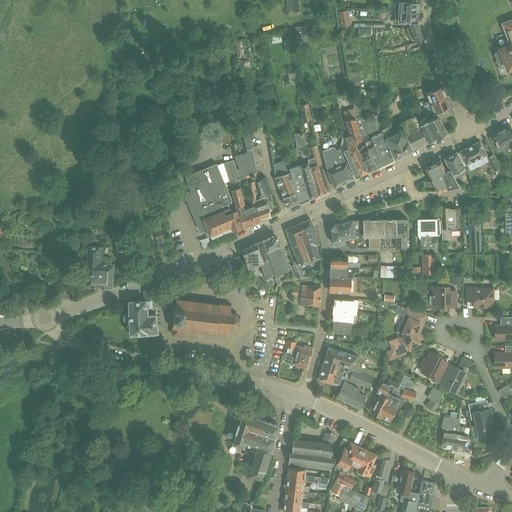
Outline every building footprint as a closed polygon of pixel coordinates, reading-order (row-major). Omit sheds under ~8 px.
[(291,0),(293,12),(300,11),(297,0),(291,0)] [(395,2),(394,11),(418,12),(418,0),(409,0),(410,2),(395,2)] [(341,26),(351,25),(349,9),(338,11),(341,26)] [(418,12),(394,11),(394,23),(405,24),(405,26),(411,26),(408,20),(418,20),(418,12)] [(511,19),(509,20),(511,25),(504,28),(510,44),(499,48),(500,50),(494,53),(498,63),(504,61),(508,70),(511,68),(511,19)] [(411,26),(405,26),(412,43),(423,39),(417,22),(418,20),(408,20),(411,26)] [(297,42),(309,41),(308,29),(295,31),(297,42)] [(442,85),(425,91),(429,100),(424,102),(426,106),(430,104),(430,102),(446,96),(442,85)] [(446,96),(430,102),(430,104),(433,110),(434,113),(451,108),(446,96)] [(312,119),(320,118),(317,98),(309,99),(312,119)] [(360,99),(353,100),(358,128),(362,136),(377,167),(395,158),(384,134),(382,131),(382,126),(382,125),(385,121),(383,108),(377,109),(378,116),(363,120),(361,116),(360,99)] [(342,136),(340,149),(353,178),(369,170),(362,155),(353,140),(362,136),(358,128),(353,100),(354,109),(343,112),(350,135),(346,137),(342,136)] [(303,121),(312,120),(308,103),(299,105),(303,121)] [(433,110),(423,113),(435,138),(447,133),(440,119),(453,114),(450,108),(451,108),(434,113),(433,110)] [(262,122),(259,109),(250,111),(252,119),(254,119),(255,123),(262,122)] [(426,120),(420,123),(428,141),(435,138),(423,113),(426,120)] [(399,123),(402,129),(406,138),(408,137),(413,149),(414,149),(413,147),(427,141),(427,142),(428,141),(420,123),(419,123),(415,115),(399,123)] [(385,121),(382,125),(382,126),(382,131),(384,134),(395,158),(413,149),(408,137),(406,138),(402,129),(390,134),(387,126),(389,125),(387,120),(385,121)] [(247,152),(234,155),(237,164),(238,164),(239,169),(237,169),(239,176),(247,174),(257,172),(255,165),(261,164),(257,145),(252,146),(247,121),(241,122),(246,148),(247,152)] [(270,141),(277,139),(274,122),(267,123),(270,141)] [(498,146),(511,138),(511,129),(510,125),(492,135),(498,146)] [(300,150),(306,148),(304,133),(295,134),(297,151),(300,151),(300,150)] [(377,167),(362,136),(353,140),(362,155),(369,170),(377,167)] [(480,141),(460,151),(466,164),(486,154),(480,141)] [(308,161),(308,162),(309,166),(317,195),(326,192),(317,164),(321,163),(317,145),(311,147),(314,159),(308,161)] [(333,147),(323,151),(327,170),(326,170),(334,187),(353,178),(340,149),(336,150),(334,147),(333,147)] [(457,152),(440,160),(446,171),(442,172),(444,181),(447,188),(458,185),(455,178),(467,172),(465,168),(457,152)] [(500,168),(493,155),(488,158),(487,158),(489,161),(494,171),(500,168)] [(273,164),(275,173),(275,177),(290,172),(293,182),(295,192),(298,202),(301,201),(308,198),(299,171),(298,170),(298,168),(297,166),(297,165),(289,168),(287,159),(273,164)] [(223,163),(228,180),(235,179),(238,178),(238,176),(239,176),(237,169),(234,160),(223,163)] [(446,171),(440,160),(426,167),(437,191),(445,188),(447,188),(444,181),(442,172),(446,171)] [(308,162),(297,165),(297,166),(298,168),(298,170),(299,171),(308,198),(317,195),(309,166),(308,162)] [(206,168),(200,170),(188,175),(192,184),(189,185),(197,204),(192,207),(195,214),(200,212),(203,218),(210,235),(231,227),(233,231),(245,226),(236,210),(231,212),(227,203),(232,201),(221,172),(209,177),(206,168)] [(290,172),(275,177),(279,188),(293,182),(290,172)] [(255,180),(262,197),(273,192),(266,176),(261,178),(255,180)] [(231,189),(236,210),(245,226),(261,220),(255,205),(246,209),(240,187),(238,178),(235,179),(228,180),(231,189)] [(293,182),(279,188),(283,197),(295,192),(293,182)] [(295,192),(283,197),(287,207),(298,202),(295,192)] [(255,200),(255,205),(261,220),(271,216),(269,209),(272,208),(269,200),(263,202),(261,198),(255,200)] [(441,208),(442,223),(442,239),(450,239),(450,230),(460,230),(460,208),(449,209),(449,207),(441,208)] [(480,213),(468,214),(470,251),(482,250),(480,213)] [(331,224),(335,244),(343,243),(342,238),(347,237),(348,243),(355,242),(362,241),(361,234),(361,218),(331,224)] [(408,218),(395,219),(395,235),(396,235),(396,242),(406,242),(406,235),(408,235),(408,218)] [(415,234),(420,234),(421,247),(427,246),(426,218),(415,218),(415,234)] [(439,218),(426,218),(427,246),(434,246),(434,235),(439,235),(439,233),(439,218)] [(300,266),(320,258),(315,245),(319,244),(310,219),(285,229),(300,266)] [(363,219),(364,236),(369,236),(369,248),(376,248),(373,219),(363,219)] [(384,219),(373,219),(376,248),(380,248),(380,235),(383,235),(383,242),(386,242),(384,219)] [(395,219),(384,219),(386,242),(390,242),(390,235),(395,235),(395,219)] [(153,224),(156,240),(158,239),(160,248),(169,246),(164,222),(153,224)] [(500,246),(499,225),(487,225),(488,246),(500,246)] [(511,227),(505,227),(500,228),(500,237),(511,236),(511,227)] [(273,236),(263,240),(276,274),(289,268),(277,237),(273,236)] [(263,240),(254,244),(261,263),(260,263),(262,267),(257,269),(260,279),(266,277),(266,278),(276,274),(263,240)] [(248,268),(253,280),(255,284),(258,283),(256,278),(254,271),(253,272),(251,266),(260,263),(261,263),(254,244),(242,249),(243,251),(248,268)] [(112,288),(114,264),(111,263),(111,258),(102,257),(102,260),(98,259),(99,247),(88,246),(85,286),(112,288)] [(422,274),(435,273),(435,253),(421,253),(422,274)] [(330,265),(330,267),(359,268),(360,263),(347,262),(347,258),(331,257),(330,265)] [(296,264),(292,265),(297,278),(301,277),(296,264)] [(394,277),(394,266),(381,265),(380,277),(394,277)] [(330,267),(330,276),(351,277),(352,277),(353,272),(355,272),(359,272),(359,268),(330,267)] [(351,277),(330,276),(329,291),(351,292),(351,284),(351,277)] [(319,306),(320,299),(321,286),(306,285),(306,286),(302,286),(301,299),(301,304),(301,307),(305,307),(305,305),(319,306)] [(456,306),(456,290),(449,290),(449,286),(433,286),(433,304),(441,304),(441,306),(456,306)] [(467,287),(467,300),(467,305),(468,306),(493,306),(493,288),(478,288),(478,287),(467,287)] [(129,301),(129,312),(125,313),(123,315),(123,319),(126,322),(130,322),(130,333),(158,332),(157,323),(156,314),(151,314),(151,307),(156,306),(156,297),(155,291),(144,291),(144,300),(129,301)] [(238,324),(239,318),(235,313),(230,313),(231,306),(176,298),(174,314),(172,327),(173,327),(172,334),(182,335),(183,328),(196,330),(228,334),(228,327),(234,328),(238,324)] [(334,305),(334,309),(339,309),(339,308),(345,308),(345,311),(351,311),(351,310),(357,311),(357,306),(353,306),(354,300),(335,298),(335,305),(334,305)] [(380,301),(371,301),(370,306),(378,306),(378,313),(380,301)] [(378,313),(377,317),(383,317),(383,310),(388,306),(396,307),(396,302),(380,301),(378,313)] [(390,343),(392,348),(386,351),(390,360),(412,351),(410,346),(420,342),(419,340),(417,335),(417,334),(418,332),(418,331),(420,330),(426,315),(407,307),(407,308),(397,304),(396,307),(394,312),(403,316),(397,331),(399,337),(391,340),(392,342),(390,343)] [(339,309),(334,309),(333,312),(334,312),(333,319),(334,319),(333,331),(350,333),(351,321),(352,321),(352,315),(357,315),(357,311),(351,310),(351,311),(345,311),(345,308),(339,308),(339,309)] [(511,316),(510,316),(510,322),(506,325),(495,325),(495,339),(511,339),(511,316)] [(291,348),(290,353),(286,352),(284,361),(304,367),(307,368),(311,353),(313,347),(304,345),(303,347),(295,344),(296,342),(286,339),(285,346),(287,347),(291,348)] [(511,345),(505,345),(505,352),(495,352),(495,367),(511,367),(511,345)] [(329,347),(321,370),(333,373),(334,369),(344,372),(344,371),(343,371),(345,366),(341,364),(342,362),(338,361),(341,351),(329,347)] [(357,356),(341,351),(338,361),(342,362),(341,364),(345,366),(353,369),(359,371),(361,366),(362,362),(357,357),(357,356)] [(438,382),(443,370),(439,368),(438,366),(443,358),(430,351),(427,359),(425,358),(421,364),(423,365),(420,371),(432,377),(431,379),(438,382)] [(455,392),(465,371),(451,364),(440,385),(455,392)] [(361,366),(359,371),(373,376),(376,377),(378,370),(365,366),(364,367),(361,366)] [(333,373),(321,370),(319,379),(339,385),(341,378),(345,380),(349,381),(351,373),(344,371),(344,372),(334,369),(333,373)] [(353,369),(351,373),(349,381),(368,387),(373,376),(359,371),(353,369)] [(349,381),(345,380),(337,396),(360,407),(366,392),(368,387),(349,381)] [(371,413),(380,417),(394,386),(382,381),(380,384),(376,392),(380,393),(371,413)] [(507,398),(511,394),(511,390),(510,387),(509,384),(498,390),(501,395),(507,398)] [(394,386),(380,417),(381,417),(381,416),(390,420),(401,398),(394,395),(398,388),(394,386)] [(429,400),(427,403),(425,405),(430,409),(432,406),(435,401),(438,403),(443,392),(438,389),(432,386),(427,397),(430,399),(429,400)] [(413,400),(416,392),(403,388),(401,397),(413,400)] [(468,403),(469,406),(471,419),(475,418),(479,439),(496,435),(494,425),(492,426),(490,418),(492,417),(490,408),(489,408),(487,399),(468,403)] [(271,449),(278,425),(243,413),(234,437),(233,442),(244,446),(246,440),(258,444),(271,449)] [(444,431),(442,446),(454,448),(458,422),(458,418),(443,416),(441,431),(444,431)] [(458,422),(454,448),(466,450),(468,436),(463,435),(465,426),(459,426),(460,423),(458,422)] [(293,438),(293,439),(291,452),(289,451),(288,464),(329,469),(335,457),(330,457),(330,453),(332,453),(331,443),(335,435),(331,431),(330,433),(325,432),(321,442),(318,441),(293,438)] [(336,478),(336,479),(340,481),(343,475),(346,469),(358,445),(352,442),(341,436),(337,444),(339,445),(344,447),(334,466),(341,470),(336,478)] [(266,464),(271,449),(258,444),(255,451),(249,449),(246,460),(266,464)] [(358,445),(346,469),(350,471),(354,463),(359,466),(367,449),(358,445)] [(357,469),(358,470),(356,474),(365,478),(367,474),(369,475),(374,464),(371,462),(376,454),(367,449),(359,466),(357,469)] [(373,487),(372,490),(380,492),(381,492),(383,483),(384,480),(381,480),(382,475),(386,476),(390,458),(380,456),(373,487)] [(262,479),(266,464),(246,460),(242,473),(262,479)] [(287,478),(304,480),(318,482),(327,483),(328,477),(305,474),(305,469),(289,467),(287,478)] [(398,484),(397,490),(402,491),(400,500),(405,501),(404,504),(401,511),(413,511),(418,493),(409,491),(410,487),(411,487),(411,486),(414,472),(415,472),(415,471),(401,468),(401,469),(402,469),(399,483),(398,483),(397,484),(398,484)] [(346,484),(339,499),(350,504),(355,491),(351,489),(355,480),(343,475),(340,481),(346,484)] [(287,478),(286,488),(308,491),(309,486),(303,485),(304,480),(287,478)] [(340,481),(336,479),(331,491),(339,495),(338,498),(339,499),(346,484),(340,481)] [(433,511),(434,511),(431,510),(432,503),(434,496),(432,495),(435,482),(423,479),(415,511),(416,511),(433,511)] [(286,488),(284,499),(301,501),(302,496),(314,497),(314,492),(308,491),(286,488)] [(355,491),(350,504),(363,510),(369,498),(355,491)] [(376,508),(383,510),(387,498),(386,498),(380,496),(377,504),(376,508)] [(309,502),(301,501),(284,499),(283,510),(300,511),(301,507),(308,507),(309,502)] [(264,511),(265,510),(251,508),(251,505),(245,503),(243,511),(264,511)]
